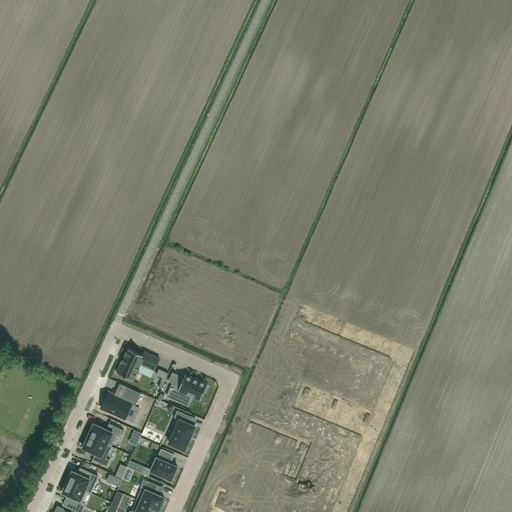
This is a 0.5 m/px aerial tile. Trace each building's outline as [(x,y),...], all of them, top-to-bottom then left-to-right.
[(166,264),(160,278),(182,288),(188,273),(166,264)] [(234,289),(230,298),(248,306),(252,297),(234,289)] [(156,294),(151,305),(176,316),(183,299),(172,294),(169,300),(156,294)] [(230,298),(226,307),(244,315),(248,306),(230,298)] [(151,305),(146,316),(160,322),(158,327),(169,332),(176,316),(151,305)] [(226,307),(222,316),(241,324),(244,315),(226,307)] [(222,316),(218,324),(237,332),(241,324),(222,316)] [(218,324),(214,333),(233,341),(237,332),(218,324)] [(214,333),(210,343),(229,351),(233,341),(214,333)] [(121,363),(116,373),(133,381),(137,371),(151,377),(154,370),(159,359),(144,352),(142,356),(128,349),(122,364),(121,363)] [(207,384),(185,374),(180,386),(173,383),(167,396),(175,400),(178,391),(200,401),(204,392),(206,392),(208,386),(207,385),(207,384)] [(273,374),(269,383),(286,391),(290,381),(273,374)] [(269,383),(265,392),(283,399),(286,391),(269,383)] [(108,392),(101,408),(125,419),(132,404),(135,406),(141,393),(125,386),(120,398),(108,392)] [(265,392),(261,401),(279,408),(283,399),(265,392)] [(261,401),(258,410),(275,417),(279,408),(261,401)] [(169,443),(185,450),(195,426),(189,424),(192,417),(177,410),(174,418),(179,420),(169,443)] [(258,410),(254,419),(271,426),(275,417),(258,410)] [(89,433),(88,436),(111,447),(117,435),(120,437),(123,430),(109,424),(106,430),(94,424),(92,426),(91,426),(87,432),(89,433)] [(339,434),(334,445),(353,453),(357,442),(339,434)] [(106,458),(111,447),(88,436),(87,439),(85,438),(82,445),(83,446),(82,448),(95,454),(92,460),(106,467),(110,460),(106,458)] [(334,445),(330,456),(348,464),(353,453),(334,445)] [(151,471),(172,480),(177,467),(169,463),(170,460),(171,461),(174,455),(161,449),(157,458),(156,458),(151,471)] [(330,456),(325,466),(344,474),(348,464),(330,456)] [(317,476),(314,481),(326,486),(329,481),(340,485),(344,474),(325,466),(323,465),(319,476),(317,476)] [(72,471),(67,482),(87,491),(91,493),(98,476),(80,468),(78,473),(72,471)] [(232,469),(225,486),(236,491),(243,473),(232,469)] [(243,473),(236,491),(246,495),(253,477),(243,473)] [(253,477),(246,495),(256,499),(263,481),(253,477)] [(136,500),(159,510),(160,508),(161,509),(165,501),(163,500),(164,498),(154,493),(157,485),(144,479),(140,488),(141,489),(136,500)] [(263,481),(256,499),(266,503),(273,486),(263,481)] [(67,482),(62,493),(69,496),(67,499),(66,499),(63,505),(73,509),(76,501),(82,504),(87,491),(67,482)] [(273,486),(266,503),(276,507),(283,490),(273,486)] [(293,494),(286,511),(296,511),(302,498),(293,494)] [(302,498),(296,511),(306,511),(311,501),(302,498)] [(157,511),(159,510),(136,500),(132,511),(130,510),(128,511),(157,511)] [(311,501),(306,511),(317,511),(320,505),(311,501)]
